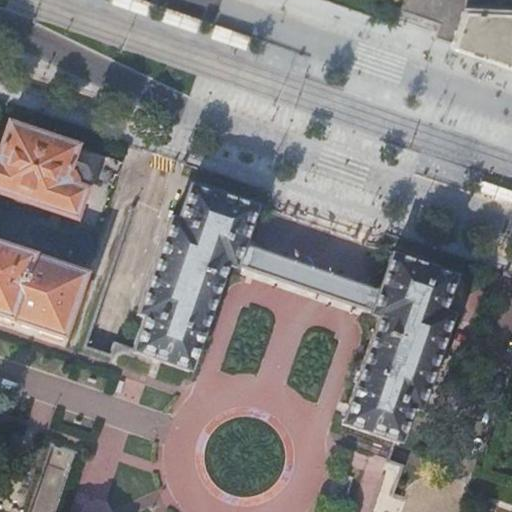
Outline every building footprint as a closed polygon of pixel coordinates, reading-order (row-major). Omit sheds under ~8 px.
[(149,5),(134,0),(111,0),(109,6),(145,18),(149,5)] [(511,0),(403,0),(401,8),(439,22),(435,35),(450,40),(449,42),(452,42),(451,44),(467,49),(467,50),(491,59),(511,65),(511,0)] [(198,22),(162,10),(158,24),(193,36),(198,22)] [(248,39),(213,27),(208,40),(244,52),(248,39)] [(0,319),(6,321),(41,333),(41,334),(60,341),(83,275),(10,250),(26,203),(76,220),(90,179),(78,175),(85,150),(8,124),(5,131),(0,129),(0,194),(13,198),(0,237),(0,319)] [(511,203),(511,192),(480,182),(475,195),(511,207),(511,203)] [(243,246),(255,210),(213,195),(213,196),(190,188),(177,223),(171,220),(125,347),(133,349),(132,353),(189,372),(226,266),(234,269),(235,267),(302,291),(371,316),(371,317),(379,320),(342,426),(393,444),(399,446),(411,412),(419,414),(452,318),(442,315),(455,280),(434,273),(434,272),(393,257),(379,294),(310,270),(243,246)] [(434,215),(420,210),(416,220),(431,225),(434,215)]
